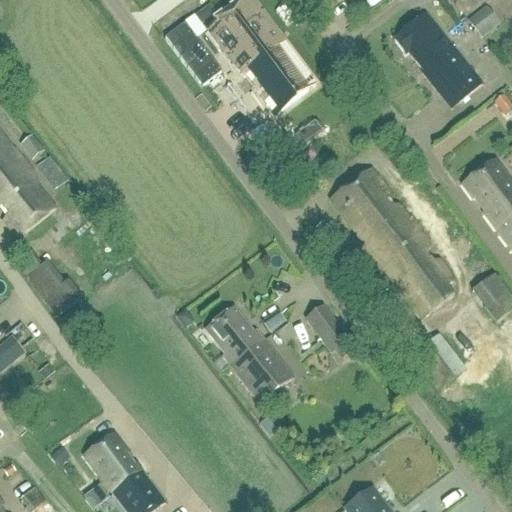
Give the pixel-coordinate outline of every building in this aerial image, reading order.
[(316,88),(249,1),(205,35),(220,53),(221,53),(227,61),(226,62),(243,83),(245,81),(253,92),(251,94),(272,122),(316,88)] [(466,25),(468,28),(481,43),(500,27),(488,13),(485,9),(466,25)] [(481,89),(426,17),(392,42),(404,58),(407,56),(422,75),(420,76),(449,113),(481,89)] [(164,40),(200,89),(220,75),(184,26),(164,40)] [(419,113),(409,118),(417,136),(428,131),(419,113)] [(11,154),(0,139),(0,214),(4,220),(2,223),(17,243),(55,212),(37,190),(34,180),(12,153),(11,154)] [(31,164),(43,155),(31,139),(18,148),(31,164)] [(54,194),(67,184),(49,160),(35,171),(54,194)] [(511,191),(491,163),(455,189),(467,205),(468,204),(485,226),(490,227),(508,251),(511,250),(511,191)] [(372,174),(331,205),(374,262),(376,260),(385,272),(383,274),(384,275),(425,245),(399,210),(394,212),(387,202),(390,198),(372,174)] [(76,207),(62,216),(68,226),(82,217),(76,207)] [(333,254),(342,246),(324,224),(315,232),(333,254)] [(425,245),(384,275),(394,289),(397,287),(425,324),(459,299),(430,259),(433,256),(425,245)] [(47,265),(43,268),(25,282),(56,322),(82,300),(68,283),(64,286),(47,265)] [(511,315),(511,307),(493,280),(478,290),(471,295),(495,328),(511,315)] [(390,331),(406,319),(386,294),(370,306),(390,331)] [(330,358),(348,345),(322,310),(305,323),(330,358)] [(252,336),(233,312),(205,334),(224,358),(221,360),(258,408),(292,381),(255,334),(252,336)] [(443,335),(458,352),(476,335),(460,319),(443,335)] [(440,392),(464,373),(438,339),(413,358),(440,392)] [(0,377),(19,361),(6,344),(0,349),(0,377)] [(113,437),(83,459),(109,496),(140,474),(135,467),(131,468),(125,460),(128,458),(113,437)] [(59,470),(66,464),(57,454),(50,460),(59,470)] [(140,474),(109,496),(121,511),(157,511),(164,507),(140,474)] [(416,501),(426,511),(469,511),(440,480),(416,501)] [(50,511),(33,491),(19,503),(25,511),(23,511),(50,511)] [(383,511),(370,493),(343,511),(383,511)]
